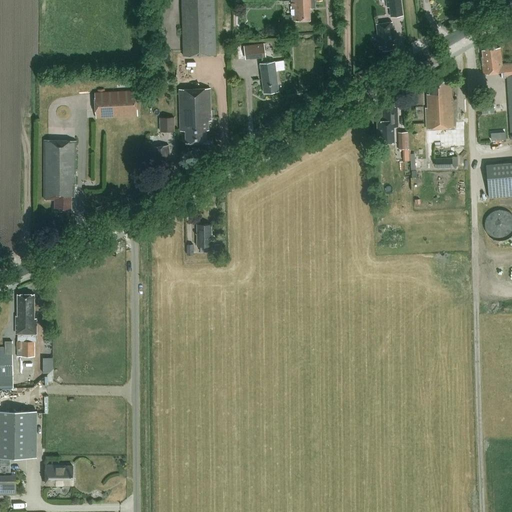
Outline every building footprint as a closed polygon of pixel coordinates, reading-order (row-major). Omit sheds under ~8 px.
[(182,0),(184,56),(217,55),(215,0),(182,0)] [(322,0),(287,0),(287,1),(292,1),(293,21),(311,20),(310,8),(316,8),(316,1),(322,0)] [(403,15),(400,0),(386,0),(387,8),(389,7),(391,17),(403,15)] [(394,40),(392,22),(376,24),(379,46),(382,46),(383,49),(392,48),(392,44),(394,44),(393,40),(394,40)] [(239,47),(241,60),(267,56),(265,43),(239,47)] [(507,77),(511,138),(511,62),(502,64),(500,48),(495,48),(494,44),(485,46),(485,50),(482,50),(483,57),(481,57),(484,75),(501,72),(502,77),(507,77)] [(279,91),(275,62),(260,63),(264,93),(279,91)] [(453,128),(451,81),(429,82),(430,94),(427,94),(428,108),(426,108),(427,129),(453,128)] [(211,121),(210,88),(179,89),(180,131),(186,131),(186,142),(207,142),(206,130),(209,130),(209,121),(211,121)] [(96,93),(97,118),(139,116),(138,90),(96,93)] [(398,127),(397,107),(394,107),(394,103),(385,103),(386,107),(383,107),(383,127),(398,127)] [(482,104),(483,114),(495,113),(494,103),(482,104)] [(175,131),(174,117),(160,117),(161,132),(175,131)] [(495,139),(510,138),(510,130),(495,131),(495,139)] [(75,174),(76,174),(76,141),(44,140),(44,199),(55,199),(55,210),(71,211),(72,196),(75,196),(75,174)] [(169,145),(153,148),(147,148),(149,163),(155,162),(156,170),(159,169),(159,172),(169,171),(168,168),(172,168),(169,145)] [(436,158),(436,168),(452,168),(452,158),(436,158)] [(511,161),(486,164),(490,198),(511,195),(511,161)] [(197,246),(200,246),(200,251),(209,251),(209,246),(211,246),(211,224),(197,224),(197,246)] [(16,333),(18,333),(18,341),(17,341),(17,349),(22,349),(22,356),(34,356),(34,341),(36,341),(36,334),(36,318),(34,318),(34,294),(18,294),(18,316),(16,316),(16,333)] [(0,387),(13,387),(12,356),(11,341),(4,341),(4,347),(0,347),(0,387)] [(47,366),(56,366),(56,357),(48,356),(47,366)] [(36,411),(0,410),(0,456),(36,456),(36,411)] [(0,465),(11,466),(11,457),(0,456),(0,465)] [(63,468),(59,468),(59,465),(46,465),(46,484),(73,484),(73,466),(63,466),(63,468)] [(0,494),(16,494),(16,475),(0,475),(0,494)]
